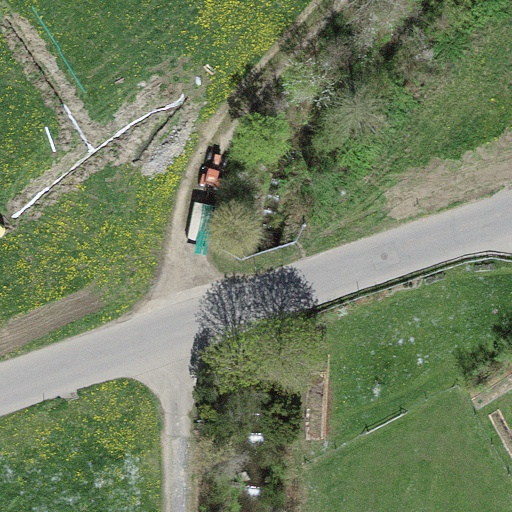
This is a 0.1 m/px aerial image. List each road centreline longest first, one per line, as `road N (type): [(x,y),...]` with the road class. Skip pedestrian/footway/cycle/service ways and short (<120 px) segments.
road 1 (track): [(334,0),(206,162),(190,210),(180,511)]
road 2 (tertiary): [(0,392),(327,281)]
road 3 (tertiary): [(511,219),(327,281)]
